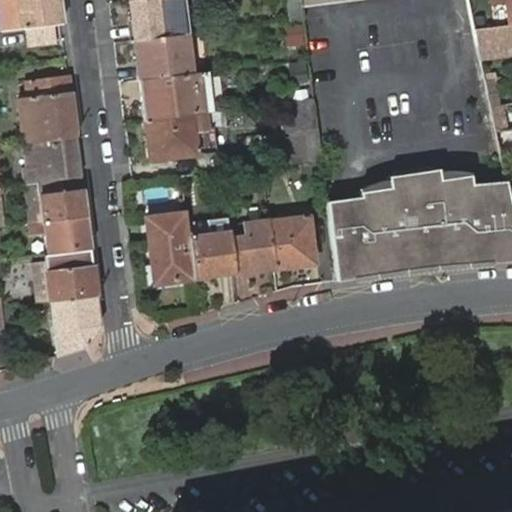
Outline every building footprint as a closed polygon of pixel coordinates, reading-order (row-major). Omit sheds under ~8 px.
[(0,0),(0,28),(60,22),(57,0),(0,0)] [(181,0),(128,0),(133,38),(185,32),(181,0)] [(302,4),(301,0),(286,0),(289,18),(303,16),(302,4)] [(499,0),(504,27),(511,26),(511,19),(508,0),(499,0)] [(511,26),(504,27),(473,32),(478,54),(511,47),(511,26)] [(185,32),(133,38),(139,82),(190,75),(185,32)] [(511,47),(478,54),(479,59),(511,54),(511,47)] [(310,78),(308,59),(291,61),(294,81),(310,78)] [(68,90),(66,73),(24,79),(27,97),(68,90)] [(190,75),(139,82),(144,116),(204,109),(200,74),(190,75)] [(15,98),(20,142),(31,140),(41,139),(74,135),(68,90),(27,97),(15,98)] [(319,157),(312,97),(284,101),(291,160),(319,157)] [(204,109),(144,116),(149,157),(197,151),(195,135),(208,134),(204,109)] [(79,174),(74,135),(41,139),(42,148),(32,149),(36,179),(79,174)] [(42,148),(41,139),(31,140),(32,149),(42,148)] [(31,140),(20,142),(24,181),(27,180),(36,179),(32,149),(31,140)] [(393,162),(394,168),(431,163),(430,158),(393,162)] [(290,160),(261,163),(262,176),(292,173),(290,160)] [(324,195),(334,280),(399,271),(398,267),(412,265),(411,260),(424,259),(425,264),(454,259),(455,263),(511,259),(511,218),(504,180),(471,183),(470,172),(439,177),(438,166),(437,163),(431,163),(394,168),(387,169),(388,171),(389,183),(359,186),(359,191),(324,195)] [(468,169),(438,166),(439,177),(470,172),(468,169)] [(388,171),(358,180),(359,186),(389,183),(388,171)] [(36,179),(41,219),(84,214),(79,174),(36,179)] [(36,179),(27,180),(32,220),(41,219),(36,179)] [(187,231),(185,211),(144,215),(152,281),(193,277),(187,231)] [(201,215),(202,229),(208,229),(208,233),(228,230),(227,224),(226,212),(201,215)] [(43,235),(45,252),(88,247),(84,214),(41,219),(43,235)] [(267,226),(272,267),(312,262),(306,215),(281,218),(281,224),(267,226)] [(32,220),(27,220),(29,237),(43,235),(41,219),(32,220)] [(232,272),(272,267),(267,226),(266,220),(227,224),(228,230),(232,272)] [(232,272),(228,230),(208,233),(208,229),(202,229),(187,231),(193,277),(232,272)] [(89,255),(88,247),(45,252),(42,252),(43,260),(89,255)] [(43,260),(48,301),(94,296),(89,255),(43,260)] [(425,267),(455,263),(454,259),(425,264),(424,259),(411,260),(412,265),(398,267),(399,271),(425,267)] [(48,301),(43,260),(33,261),(38,302),(48,301)] [(94,296),(48,301),(54,354),(85,345),(97,325),(94,296)]
